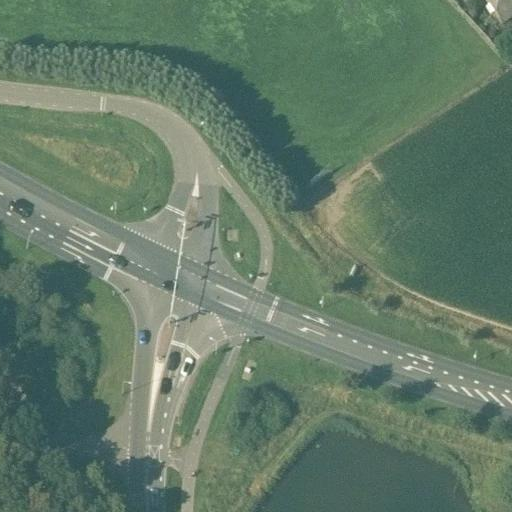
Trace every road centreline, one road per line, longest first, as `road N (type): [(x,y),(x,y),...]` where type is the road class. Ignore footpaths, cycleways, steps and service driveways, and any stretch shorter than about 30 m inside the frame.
road 1 (primary): [(511,403),(175,278)]
road 2 (unclassified): [(175,278),(196,185),(193,151),(175,125),(141,110),(0,92)]
road 3 (primary): [(175,278),(0,194)]
road 4 (secondary): [(145,456),(175,278)]
road 5 (unclassified): [(145,456),(54,438),(0,378)]
